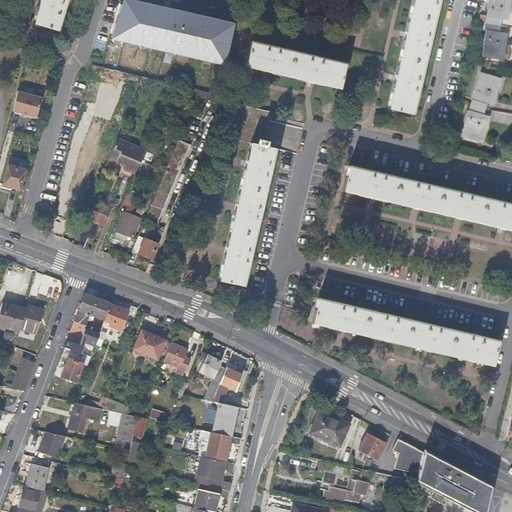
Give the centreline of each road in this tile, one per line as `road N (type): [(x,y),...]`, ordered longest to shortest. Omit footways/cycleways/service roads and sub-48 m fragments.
road 1 (residential): [(101,0),(66,77),(20,244)]
road 2 (residential): [(423,154),(313,127),(281,261)]
road 3 (residential): [(511,311),(281,261)]
road 4 (residential): [(83,268),(0,487)]
road 5 (secondary): [(485,455),(304,356)]
road 6 (secondary): [(297,371),(481,464)]
road 7 (residential): [(460,0),(423,154)]
road 8 (secondary): [(266,335),(196,302),(140,290)]
road 9 (secondary): [(140,290),(258,350)]
road 10 (residential): [(511,332),(485,455)]
